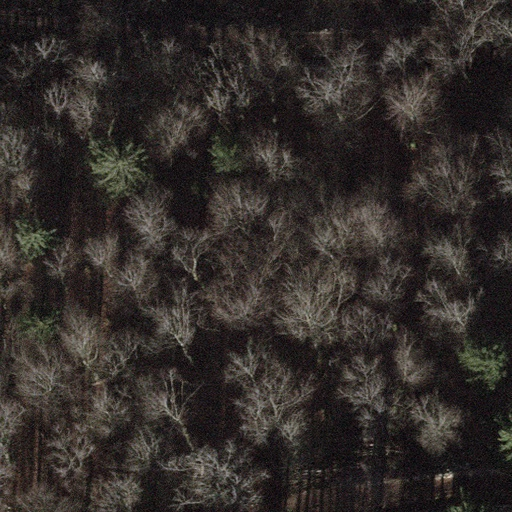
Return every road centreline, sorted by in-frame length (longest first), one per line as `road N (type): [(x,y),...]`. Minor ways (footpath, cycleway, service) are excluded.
road 1 (track): [(511,35),(301,56),(0,28)]
road 2 (track): [(511,489),(382,511)]
